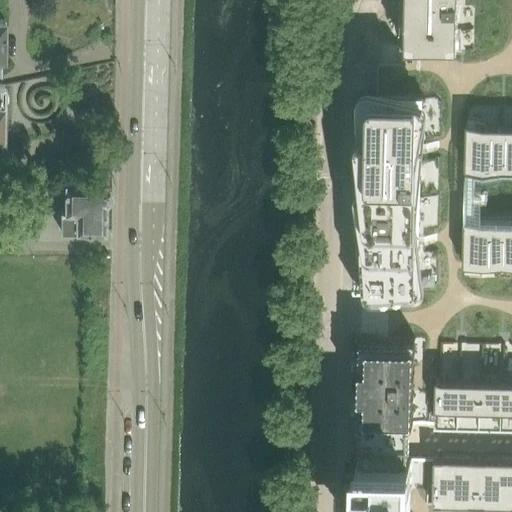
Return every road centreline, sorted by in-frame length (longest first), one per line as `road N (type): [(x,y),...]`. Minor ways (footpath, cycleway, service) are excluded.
road 1 (unclassified): [(335,0),(329,511)]
road 2 (tertiary): [(145,511),(145,0)]
